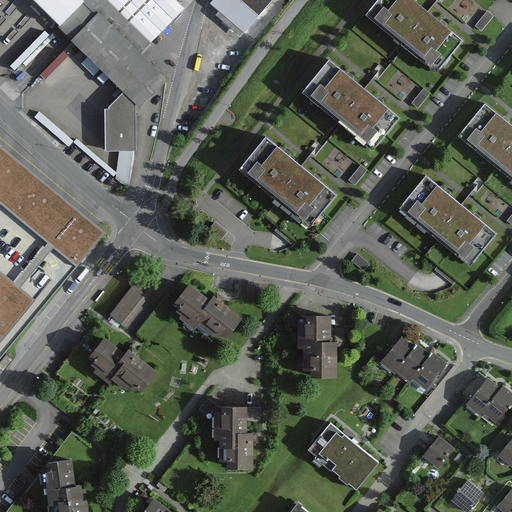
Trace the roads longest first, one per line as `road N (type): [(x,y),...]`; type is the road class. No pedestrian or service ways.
road 1 (residential): [(511,37),(322,281)]
road 2 (residential): [(120,504),(219,377),(237,370),(294,275)]
road 3 (residential): [(0,409),(138,227)]
road 4 (residential): [(362,511),(484,348)]
road 5 (residential): [(154,183),(204,0)]
road 6 (residential): [(138,227),(0,107)]
road 7 (residential): [(138,227),(182,254),(294,275)]
road 8 (residential): [(322,281),(463,338)]
